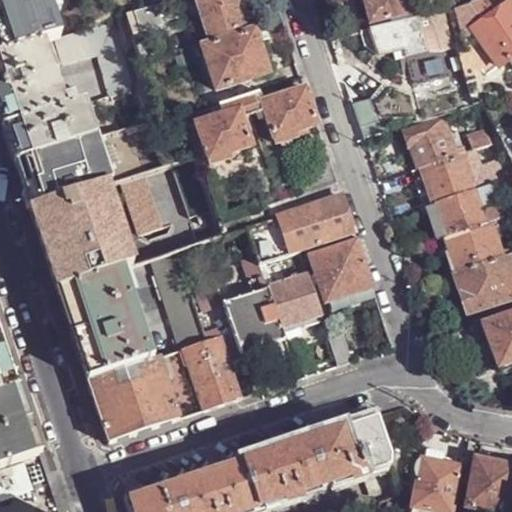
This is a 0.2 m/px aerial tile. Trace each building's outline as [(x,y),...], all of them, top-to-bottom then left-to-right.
[(0,0),(0,56),(43,43),(59,38),(46,0),(0,0)] [(194,0),(208,42),(244,30),(233,0),(194,0)] [(408,0),(368,0),(370,5),(365,6),(370,25),(412,15),(408,0)] [(511,0),(503,0),(508,6),(511,11),(511,0)] [(489,8),(483,1),(473,5),(485,22),(500,11),(495,4),(489,8)] [(455,12),(450,2),(446,4),(450,14),(454,13),(455,13),(455,12)] [(455,13),(454,13),(461,39),(470,33),(485,22),(473,5),(455,12),(455,13)] [(511,11),(508,6),(500,11),(485,22),(470,33),(496,69),(507,62),(511,58),(511,11)] [(444,16),(427,19),(430,29),(445,25),(444,16)] [(425,53),(418,21),(375,31),(380,56),(394,53),(396,60),(425,53)] [(59,38),(43,43),(50,67),(61,64),(61,66),(98,55),(111,96),(135,87),(114,25),(109,22),(59,38)] [(267,75),(253,32),(203,49),(201,49),(215,92),(267,75)] [(0,121),(3,131),(65,110),(59,92),(50,67),(43,43),(0,56),(0,121)] [(153,68),(150,59),(138,63),(141,72),(153,68)] [(304,90),(301,79),(258,94),(261,104),(304,90)] [(65,110),(79,106),(73,87),(59,92),(65,110)] [(316,126),(304,90),(261,104),(263,112),(275,145),(294,138),(293,134),(316,126)] [(258,94),(243,99),(249,117),(263,112),(261,104),(258,94)] [(243,99),(218,108),(221,118),(238,112),(240,119),(249,117),(243,99)] [(65,110),(3,131),(14,165),(93,140),(81,105),(79,106),(65,110)] [(221,118),(218,108),(188,117),(191,128),(195,126),(221,118)] [(227,155),(250,148),(240,119),(238,112),(221,118),(195,126),(209,167),(229,160),(227,155)] [(191,128),(188,117),(181,120),(184,130),(191,128)] [(402,131),(410,154),(416,153),(420,167),(421,167),(454,156),(452,150),(442,118),(402,131)] [(486,128),(467,133),(472,149),(475,149),(477,148),(491,143),(486,128)] [(93,140),(14,165),(30,211),(85,192),(104,186),(110,184),(95,139),(93,140)] [(497,148),(494,142),(491,143),(477,148),(479,154),(497,148)] [(485,181),(475,149),(472,149),(463,153),(476,191),(489,186),(488,180),(485,181)] [(454,156),(421,167),(427,185),(434,205),(476,191),(463,153),(459,154),(454,156)] [(193,157),(121,181),(138,233),(189,216),(189,215),(211,208),(193,157)] [(335,183),(328,162),(292,174),(300,196),(335,183)] [(422,186),(427,185),(421,167),(420,167),(410,171),(416,188),(422,186)] [(508,180),(505,170),(490,176),(494,185),(508,180)] [(434,205),(427,185),(422,186),(429,206),(434,205)] [(85,192),(30,211),(55,286),(57,292),(77,286),(95,280),(112,274),(117,273),(131,268),(104,186),(85,192)] [(483,214),(498,209),(490,186),(489,186),(476,191),(483,214)] [(483,214),(476,191),(434,205),(436,210),(445,238),(481,227),(487,225),(483,214)] [(353,235),(340,198),(285,218),(291,237),(300,234),(306,251),(353,235)] [(501,220),(498,209),(483,214),(487,225),(501,220)] [(426,213),(435,242),(443,239),(445,238),(436,210),(426,213)] [(261,226),(246,231),(251,245),(252,250),(268,245),(261,226)] [(508,246),(502,230),(490,226),(498,249),(508,246)] [(492,262),(481,227),(445,238),(443,239),(448,254),(451,265),(448,266),(451,276),(492,262)] [(306,251),(300,234),(291,237),(268,245),(252,250),(258,267),(298,254),(306,251)] [(435,242),(434,242),(438,257),(448,254),(443,239),(435,242)] [(371,289),(355,242),(308,258),(324,304),(326,304),(371,289)] [(251,245),(245,247),(248,258),(241,261),(249,282),(261,278),(258,267),(252,250),(251,245)] [(188,297),(174,253),(149,262),(180,353),(181,353),(205,345),(202,336),(189,297),(188,297)] [(511,298),(511,267),(508,257),(492,262),(451,276),(457,293),(460,292),(467,314),(511,298)] [(130,312),(126,299),(117,273),(112,274),(95,280),(77,286),(57,292),(87,384),(148,364),(143,351),(149,349),(136,310),(130,312)] [(319,317),(306,276),(272,287),(266,289),(279,331),(319,317)] [(249,282),(253,294),(266,289),(264,285),(261,278),(249,282)] [(221,304),(215,287),(205,290),(204,288),(193,291),(200,314),(222,307),(221,304)] [(279,331),(266,289),(253,294),(221,304),(222,307),(240,359),(244,360),(256,356),(258,351),(258,349),(277,343),(283,341),(279,331)] [(374,299),(371,289),(326,304),(330,314),(374,299)] [(136,310),(132,297),(126,299),(130,312),(136,310)] [(511,363),(511,312),(479,325),(496,370),(511,363)] [(202,336),(205,345),(219,340),(221,340),(215,332),(202,336)] [(351,363),(341,334),(327,339),(336,368),(351,363)] [(240,401),(219,340),(205,345),(181,353),(202,414),(240,401)] [(0,395),(15,391),(0,343),(0,395)] [(277,343),(258,349),(258,351),(256,356),(279,348),(277,343)] [(154,362),(149,349),(143,351),(148,364),(154,362)] [(202,414),(181,353),(180,353),(158,361),(178,422),(202,414)] [(108,446),(178,422),(158,361),(154,362),(148,364),(87,384),(108,446)] [(0,468),(37,456),(15,391),(0,395),(0,468)] [(256,511),(271,507),(273,511),(312,498),(310,494),(338,484),(340,489),(366,480),(365,474),(388,467),(390,458),(376,418),(145,497),(137,511),(256,511)] [(450,511),(459,467),(441,464),(443,454),(422,450),(410,509),(426,511),(450,511)] [(505,511),(511,480),(511,468),(474,461),(464,509),(479,511),(505,511)] [(398,511),(401,496),(395,498),(388,500),(386,511),(398,511)]
